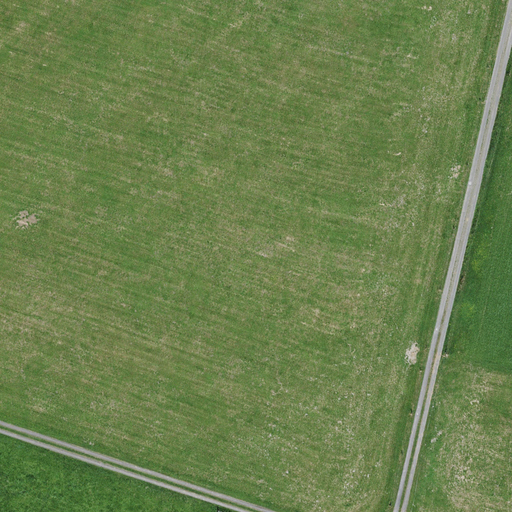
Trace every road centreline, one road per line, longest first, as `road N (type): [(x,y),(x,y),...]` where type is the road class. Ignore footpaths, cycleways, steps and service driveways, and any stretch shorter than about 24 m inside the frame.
road 1 (track): [(511,23),(398,511)]
road 2 (track): [(250,511),(0,428)]
